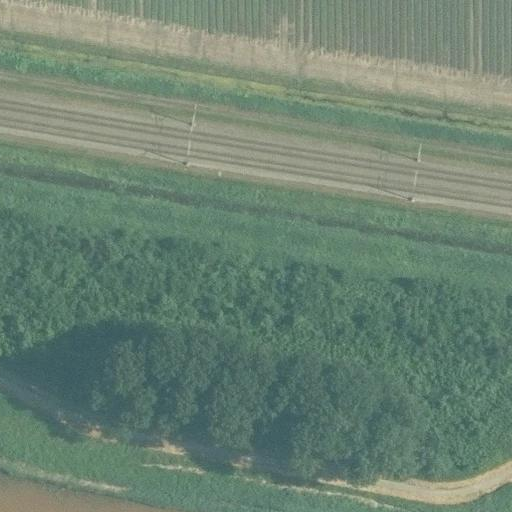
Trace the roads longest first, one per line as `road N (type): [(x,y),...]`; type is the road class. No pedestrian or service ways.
road 1 (track): [(511,230),(0,147)]
road 2 (track): [(511,158),(0,75)]
